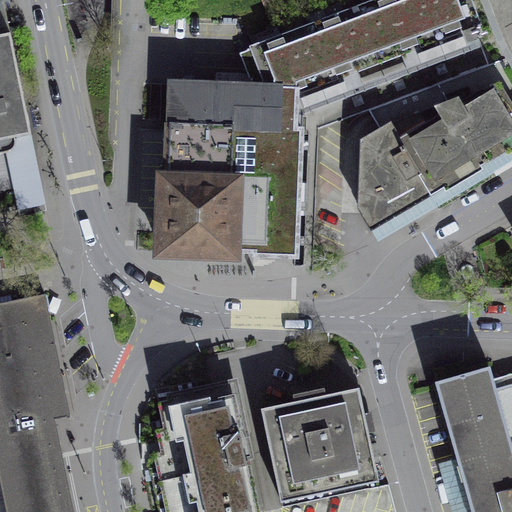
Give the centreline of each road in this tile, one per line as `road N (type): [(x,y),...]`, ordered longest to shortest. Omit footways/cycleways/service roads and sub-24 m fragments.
road 1 (tertiary): [(168,303),(138,288),(100,249),(43,0)]
road 2 (tertiary): [(113,511),(108,423),(127,368),(168,303)]
road 3 (tertiary): [(376,315),(216,314),(168,303)]
road 4 (residential): [(419,511),(382,378),(376,315)]
road 5 (tertiary): [(511,194),(401,265),(376,315)]
road 6 (tertiary): [(376,315),(511,317)]
